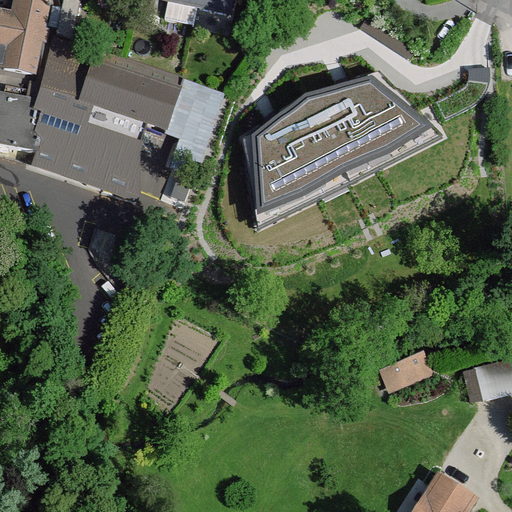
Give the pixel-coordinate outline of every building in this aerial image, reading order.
[(19,0),(16,20),(0,16),(0,52),(9,54),(5,70),(28,75),(35,76),(49,5),(21,0),(19,0)] [(80,0),(65,0),(63,11),(60,28),(74,32),(80,0)] [(167,0),(167,4),(170,4),(198,10),(200,0),(167,0)] [(200,0),(198,10),(231,16),(233,0),(200,0)] [(195,27),(198,10),(170,4),(167,21),(195,27)] [(47,78),(40,104),(49,106),(39,155),(140,188),(139,159),(147,126),(91,106),(109,56),(57,37),(47,78)] [(0,68),(5,70),(9,54),(0,52),(0,68)] [(123,61),(109,56),(91,106),(147,126),(167,133),(184,81),(123,61)] [(380,76),(306,100),(243,145),(255,220),(302,201),(344,176),(389,157),(433,131),(380,76)] [(222,94),(184,81),(167,133),(188,139),(178,170),(194,175),(222,94)] [(0,96),(0,147),(39,155),(49,106),(40,104),(24,101),(0,96)] [(432,373),(423,354),(387,371),(395,390),(432,373)] [(511,394),(511,363),(477,372),(484,401),(511,394)] [(443,480),(422,511),(467,511),(475,500),(443,480)]
